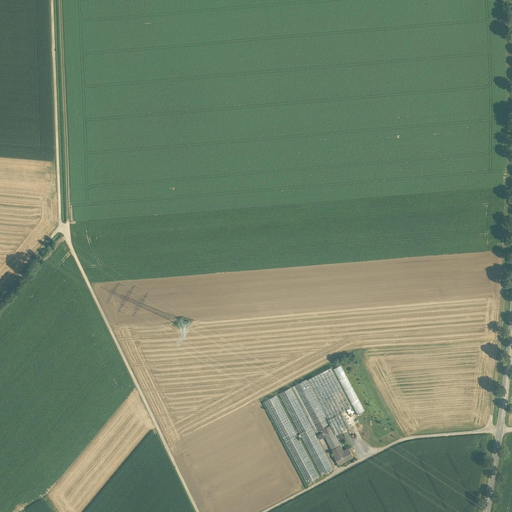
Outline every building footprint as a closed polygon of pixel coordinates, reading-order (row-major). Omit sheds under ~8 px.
[(341,365),(333,369),(357,415),(365,411),(341,365)] [(330,368),(306,380),(327,420),(342,413),(351,408),(330,368)] [(297,436),(276,396),(264,402),(307,484),(319,477),(298,438),(301,437),(321,476),(334,469),(315,433),(321,430),(329,425),(330,425),(327,420),(306,380),(279,394),(300,435),(297,436)] [(342,413),(327,420),(330,425),(329,425),(335,435),(350,427),(342,413)] [(335,435),(329,425),(321,430),(332,450),(340,445),(335,435)] [(343,451),(340,445),(332,450),(335,455),(333,456),(338,465),(353,457),(348,448),(343,451)]
